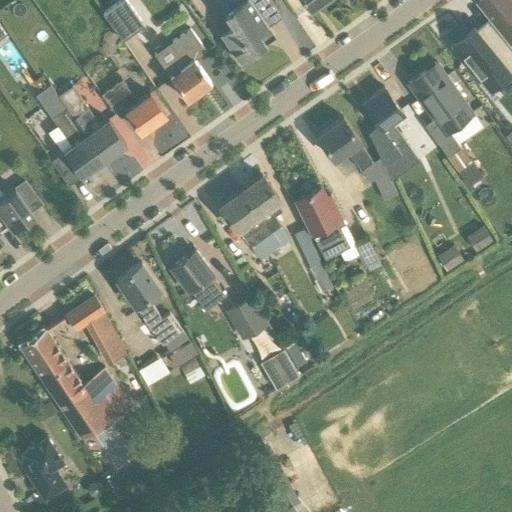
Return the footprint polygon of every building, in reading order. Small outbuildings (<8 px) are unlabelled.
[(122,40),(144,25),(125,0),(119,0),(102,13),(122,40)] [(265,44),(264,43),(276,35),(268,26),(282,16),(270,0),(213,0),(232,25),(220,34),(240,61),(265,44)] [(303,0),(310,9),(323,0),(303,0)] [(511,0),(480,0),(511,39),(511,0)] [(511,71),(511,45),(492,21),(473,38),(467,31),(453,43),(490,89),(503,79),(511,71)] [(154,54),(161,64),(187,99),(211,82),(194,59),(206,50),(190,28),(154,54)] [(438,62),(408,83),(432,118),(424,123),(433,137),(446,155),(462,145),(450,128),(456,124),(456,125),(473,113),(438,62)] [(166,114),(149,92),(137,101),(122,79),(101,94),(114,112),(123,106),(142,132),(166,114)] [(57,95),(66,106),(104,159),(126,143),(108,118),(100,124),(71,85),(57,95)] [(363,102),(394,146),(404,138),(393,122),(404,114),(384,86),(363,102)] [(50,115),(58,111),(46,90),(39,94),(50,115)] [(81,176),(104,159),(66,106),(51,117),(71,145),(51,160),(66,181),(79,172),(81,176)] [(373,161),(359,141),(360,140),(343,116),(317,135),(334,158),(346,149),(361,170),(373,161)] [(462,145),(446,155),(457,170),(472,160),(462,145)] [(485,179),(472,160),(457,170),(470,189),(485,179)] [(397,193),(387,173),(373,179),(382,200),(397,193)] [(241,190),(259,213),(272,231),(281,244),(290,238),(280,224),(281,224),(275,215),(282,210),(275,201),(279,198),(262,174),(241,190)] [(27,181),(0,200),(0,211),(10,227),(13,230),(27,219),(25,216),(43,203),(27,181)] [(296,199),(325,258),(350,246),(341,226),(346,224),(331,195),(326,198),(320,187),(296,199)] [(272,231),(259,213),(241,190),(220,205),(237,229),(238,229),(260,259),(281,244),(272,231)] [(0,234),(10,227),(0,211),(0,234)] [(476,251),(493,240),(483,225),(466,235),(476,251)] [(304,227),(292,233),(316,279),(318,278),(325,290),(333,286),(304,227)] [(366,267),(377,260),(365,238),(354,245),(366,267)] [(453,244),(437,255),(447,270),(463,259),(453,244)] [(190,290),(205,310),(226,294),(211,274),(194,250),(172,266),(190,290)] [(117,278),(150,326),(169,353),(188,339),(170,312),(162,318),(147,297),(159,288),(141,262),(117,278)] [(94,294),(66,312),(77,331),(91,323),(113,361),(126,354),(94,294)] [(249,295),(225,310),(242,337),(266,322),(249,295)] [(130,403),(104,366),(81,382),(45,327),(20,344),(81,435),(130,403)] [(190,343),(169,356),(175,366),(196,353),(190,343)] [(275,387),(298,374),(283,348),(260,362),(275,387)] [(179,364),(188,382),(205,373),(195,355),(179,364)] [(147,384),(169,372),(161,357),(139,369),(147,384)] [(49,400),(34,411),(42,421),(57,410),(49,400)] [(67,485),(55,466),(64,460),(47,435),(21,451),(32,468),(26,472),(44,499),(67,485)]
